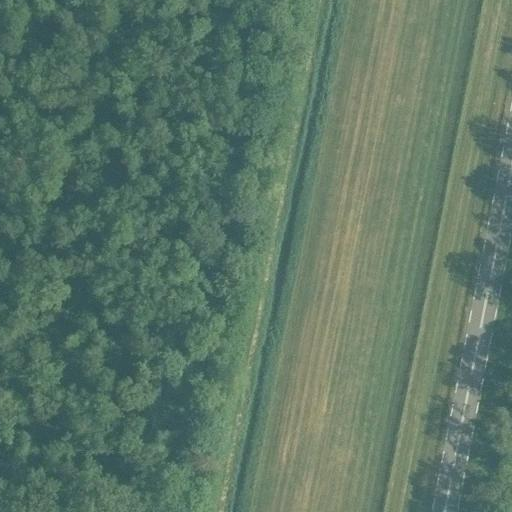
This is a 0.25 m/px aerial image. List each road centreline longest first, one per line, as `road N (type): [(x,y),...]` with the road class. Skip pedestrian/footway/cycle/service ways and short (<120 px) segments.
road 1 (track): [(209,511),(307,0)]
road 2 (primary): [(442,511),(511,157)]
